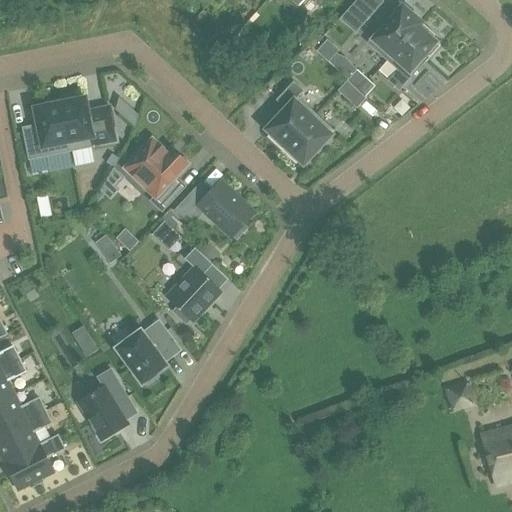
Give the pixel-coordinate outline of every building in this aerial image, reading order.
[(357,0),(341,18),(356,31),(382,2),(379,0),(357,0)] [(388,61),(421,23),(407,10),(403,14),(399,10),(369,44),(388,61)] [(235,30),(245,21),(236,12),(227,22),(235,30)] [(421,23),(388,61),(399,71),(390,81),(399,89),(409,77),(408,76),(426,55),(429,59),(440,46),(432,39),(436,36),(421,23)] [(335,53),(335,49),(327,42),(317,53),(328,62),(335,53)] [(357,71),(348,81),(360,92),(369,82),(357,71)] [(360,92),(348,81),(338,93),(359,112),(370,100),(360,92)] [(267,138),(281,151),(316,114),(298,98),(304,91),(294,82),(277,100),(286,109),(267,130),(270,134),(267,138)] [(57,99),(68,153),(117,143),(110,107),(88,112),(85,98),(74,100),(73,96),(57,99)] [(42,158),(68,153),(57,99),(44,102),(45,106),(34,109),(37,125),(22,128),(29,161),(42,158)] [(119,134),(143,134),(143,101),(120,101),(119,134)] [(316,114),(281,151),(296,165),(299,161),(303,165),(313,154),(313,155),(322,146),(321,145),(334,132),(316,114)] [(175,178),(188,164),(172,150),(168,154),(153,140),(145,148),(143,145),(130,158),(133,161),(125,169),(155,197),(151,202),(162,212),(185,187),(175,178)] [(113,154),(107,163),(113,168),(119,159),(113,154)] [(198,207),(232,238),(255,214),(220,181),(202,201),(192,192),(175,210),(185,220),(198,207)] [(0,211),(0,229),(18,229),(17,210),(0,211)] [(168,212),(163,217),(174,228),(180,223),(168,212)] [(158,240),(171,227),(165,222),(153,235),(158,240)] [(130,252),(139,243),(130,235),(122,244),(130,252)] [(107,255),(116,249),(109,240),(100,246),(107,255)] [(241,260),(230,246),(217,256),(227,270),(241,260)] [(221,292),(203,275),(213,265),(195,249),(184,261),(193,270),(166,298),(177,308),(173,312),(186,325),(190,321),(192,323),(221,292)] [(142,384),(145,383),(147,386),(158,378),(156,374),(167,366),(158,354),(175,341),(159,320),(142,333),(141,331),(116,349),(142,384)] [(84,327),(72,334),(76,340),(88,333),(84,327)] [(0,353),(0,369),(20,360),(13,347),(0,353)] [(26,372),(20,360),(0,369),(0,401),(14,395),(8,381),(26,372)] [(136,411),(112,370),(100,377),(106,387),(82,401),(90,414),(86,416),(100,441),(118,431),(116,427),(126,422),(124,418),(136,411)] [(445,388),(451,413),(477,407),(471,381),(445,388)] [(21,408),(14,395),(0,401),(0,433),(46,411),(39,398),(21,408)] [(52,424),(46,411),(0,433),(0,454),(4,462),(40,445),(33,433),(52,424)] [(511,426),(481,435),(495,488),(511,483),(511,426)] [(40,445),(4,462),(18,490),(29,485),(31,488),(43,482),(42,479),(53,473),(46,459),(65,449),(58,436),(40,445)]
